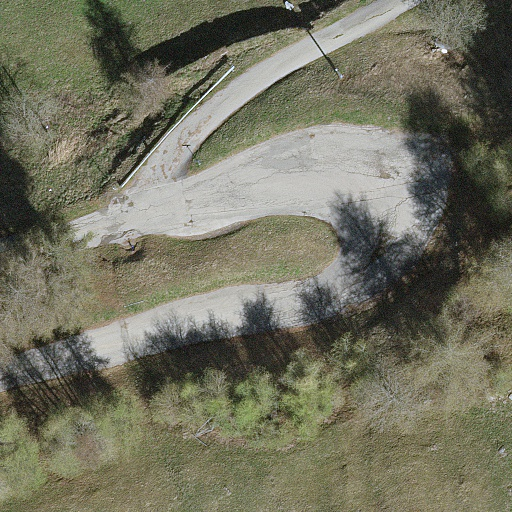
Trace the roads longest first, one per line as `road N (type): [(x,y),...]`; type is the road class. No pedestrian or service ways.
road 1 (unclassified): [(0,251),(184,211),(306,173),(355,185),(374,229),(367,266),(344,288),(184,320),(0,378)]
road 2 (track): [(417,0),(252,81),(168,151),(142,220)]
